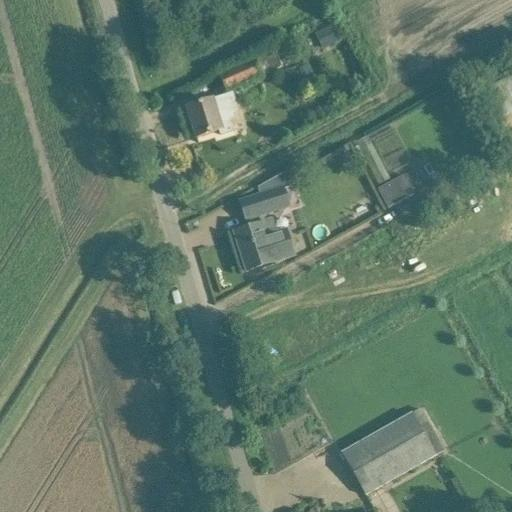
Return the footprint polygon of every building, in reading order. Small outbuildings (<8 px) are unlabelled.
[(331,27),(319,34),(327,48),(339,42),(331,27)] [(274,51),(217,76),(225,94),(282,69),(274,51)] [(308,65),(298,68),(302,82),(312,79),(308,65)] [(277,91),(288,104),(303,91),(291,78),(277,91)] [(206,104),(187,110),(196,140),(215,134),(218,133),(218,135),(237,130),(233,116),(238,114),(233,96),(227,98),(212,103),(211,102),(206,104)] [(367,139),(355,145),(387,209),(400,203),(414,196),(411,191),(431,181),(424,166),(390,184),(388,180),(367,139)] [(282,188),(237,203),(244,223),(288,209),(282,188)] [(276,234),(272,222),(234,234),(246,272),(293,257),(285,231),(276,234)] [(321,229),(307,231),(309,248),(324,245),(321,229)] [(443,452),(419,411),(341,455),(365,497),(443,452)]
